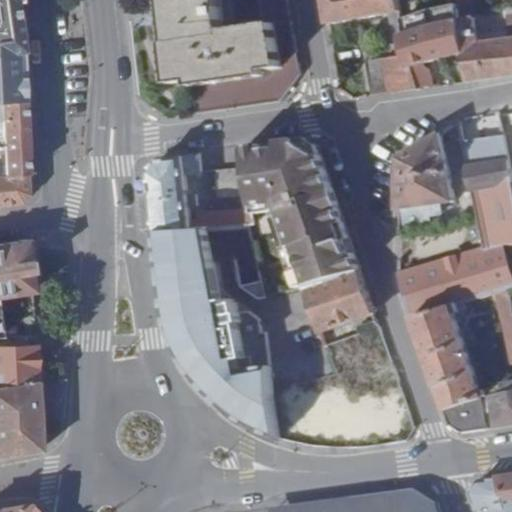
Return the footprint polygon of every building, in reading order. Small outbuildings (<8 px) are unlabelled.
[(0,0),(0,101),(23,100),(21,52),(12,0),(0,0)] [(172,83),(210,77),(214,110),(282,101),(301,73),(288,0),(170,0),(175,41),(168,42),(172,83)] [(323,0),(328,24),(390,13),(400,11),(399,0),(323,0)] [(402,21),(408,18),(416,15),(414,0),(399,0),(400,11),(402,21)] [(459,0),(443,0),(445,11),(451,10),(461,9),(459,0)] [(472,0),(459,0),(461,9),(462,19),(465,44),(480,42),(472,0)] [(461,9),(451,10),(453,21),(462,19),(461,9)] [(410,55),(403,35),(402,21),(400,11),(390,13),(400,56),(410,55)] [(462,19),(453,21),(409,33),(403,35),(410,55),(414,67),(424,63),(443,57),(467,52),(465,44),(462,19)] [(472,81),(511,75),(511,37),(510,38),(480,42),(465,44),(467,52),(472,81)] [(392,93),(422,88),(414,67),(410,55),(400,56),(367,62),(372,95),(392,92),(392,93)] [(422,88),(435,86),(429,70),(424,63),(414,67),(422,88)] [(0,160),(4,160),(5,174),(0,174),(0,205),(20,202),(28,193),(23,100),(0,101),(0,160)] [(400,208),(401,208),(442,202),(456,200),(450,168),(441,132),(402,156),(400,160),(400,208)] [(463,143),(473,188),(511,181),(511,176),(503,135),(463,143)] [(307,136),(245,146),(247,166),(250,192),(251,201),(253,201),(254,213),(254,217),(275,211),(282,231),(280,231),(289,259),(292,258),(297,275),(295,276),(299,289),(306,287),(362,272),(322,154),(312,158),(302,153),(310,139),(307,136)] [(318,144),(310,139),(302,153),(312,158),(322,154),(318,144)] [(202,171),(200,152),(184,154),(187,173),(202,171)] [(187,173),(184,154),(161,158),(152,171),(159,231),(193,228),(193,220),(191,205),(201,204),(200,193),(189,194),(187,173)] [(250,192),(247,166),(217,169),(219,196),(250,192)] [(478,214),(485,250),(504,244),(505,244),(511,243),(511,181),(473,188),(478,214)] [(401,208),(401,229),(431,224),(430,214),(443,212),(442,202),(401,208)] [(200,213),(200,219),(201,228),(240,225),(240,217),(239,210),(200,213)] [(275,211),(254,217),(254,222),(256,238),(252,240),(265,297),(299,289),(295,276),(297,275),(292,258),(289,259),(280,231),(282,231),(275,211)] [(430,214),(431,224),(444,221),(443,212),(430,214)] [(254,217),(254,213),(240,217),(240,225),(248,225),(254,222),(254,217)] [(200,219),(193,220),(193,228),(201,228),(200,219)] [(0,250),(31,246),(31,239),(0,243),(0,250)] [(485,250),(400,275),(400,277),(414,318),(465,303),(497,293),(508,290),(511,288),(511,267),(505,244),(504,244),(485,250)] [(0,337),(2,338),(0,322),(0,297),(33,292),(31,246),(0,250),(0,337)] [(164,257),(162,261),(171,331),(175,341),(180,352),(188,365),(195,375),(203,385),(214,395),(224,404),(236,415),(245,422),(260,430),(282,438),(277,395),(275,380),(268,325),(263,325),(261,312),(247,304),(240,306),(239,299),(235,298),(235,295),(223,297),(217,261),(207,253),(164,257)] [(376,313),(362,272),(306,287),(321,332),(323,332),(375,314),(376,313)] [(511,304),(508,290),(497,293),(511,362),(511,304)] [(465,303),(414,318),(438,386),(457,379),(463,398),(473,395),(474,400),(485,398),(456,314),(467,310),(465,303)] [(386,346),(378,320),(359,327),(361,334),(328,345),(337,374),(342,391),(363,383),(354,357),(386,346)] [(0,384),(38,379),(36,345),(0,347),(0,384)] [(322,378),(309,382),(312,392),(324,388),(322,378)] [(0,456),(41,450),(38,379),(0,384),(0,456)] [(457,379),(438,386),(451,424),(463,432),(489,429),(485,398),(474,400),(473,395),(463,398),(457,379)] [(511,391),(495,396),(499,427),(511,425),(511,391)] [(277,395),(282,438),(316,446),(355,447),(407,440),(415,428),(404,397),(314,409),(316,397),(277,395)] [(511,475),(500,477),(510,510),(511,507),(511,475)] [(496,511),(510,510),(500,477),(480,480),(472,492),(479,511),(496,511)] [(442,511),(438,500),(417,489),(274,508),(274,511),(442,511)]
